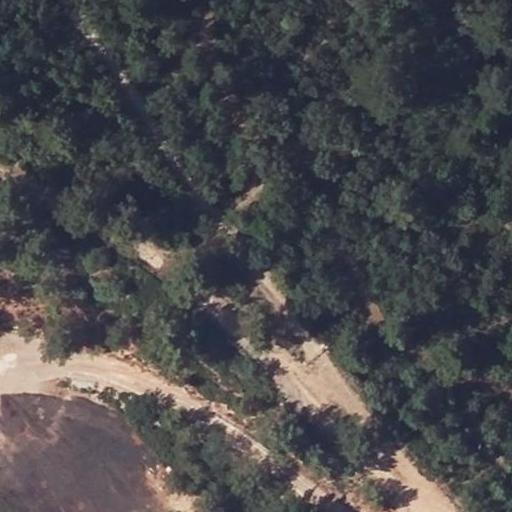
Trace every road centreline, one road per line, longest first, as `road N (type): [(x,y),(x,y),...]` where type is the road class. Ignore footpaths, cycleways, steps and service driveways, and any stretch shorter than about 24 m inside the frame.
road 1 (track): [(404,511),(347,437),(261,275),(125,92),(110,49),(71,0)]
road 2 (track): [(216,0),(220,46),(244,114),(323,181),(379,313),(440,361),(511,388)]
road 3 (track): [(330,511),(181,408),(78,360),(0,338)]
